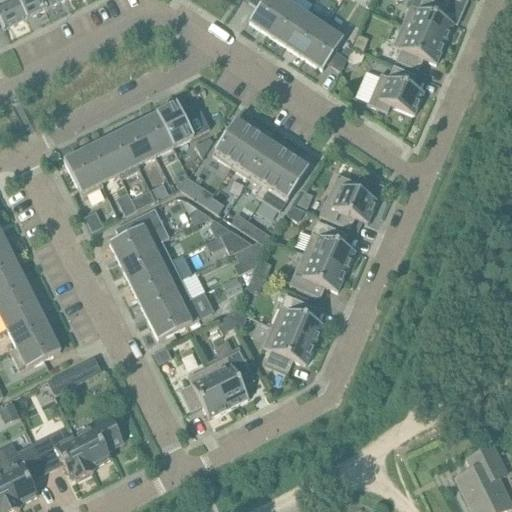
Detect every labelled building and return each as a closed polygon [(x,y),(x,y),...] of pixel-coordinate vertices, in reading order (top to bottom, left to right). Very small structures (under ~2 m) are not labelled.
[(0,0),(0,25),(4,34),(27,22),(16,0),(0,0)] [(40,0),(16,0),(27,22),(47,12),(40,0)] [(40,0),(47,12),(69,1),(68,0),(40,0)] [(289,7),(294,0),(293,0),(252,0),(248,6),(258,12),(249,25),(268,38),(289,7)] [(423,0),(414,0),(402,29),(445,48),(447,42),(453,27),(447,24),(441,22),(446,10),(423,0)] [(286,50),(307,18),(289,7),(268,38),(286,50)] [(307,18),(286,50),(304,62),(325,30),(324,30),(329,22),(312,11),(307,18)] [(325,30),(304,62),(323,74),(327,67),(341,76),(347,63),(335,55),(348,35),(329,22),(324,30),(325,30)] [(436,68),(445,48),(402,29),(393,50),(401,53),(396,65),(418,75),(423,63),(436,68)] [(353,52),(348,64),(355,67),(362,65),(365,57),(353,52)] [(411,91),(416,79),(393,70),(388,81),(381,78),(368,108),(387,116),(390,109),(414,119),(424,96),(411,91)] [(177,108),(157,118),(174,151),(210,133),(201,115),(185,123),(177,108)] [(157,118),(139,127),(155,160),(174,151),(157,118)] [(231,171),(253,137),(235,124),(212,159),(229,170),(231,171)] [(139,127),(120,136),(137,169),(155,160),(139,127)] [(137,169),(120,136),(102,145),(119,179),(121,183),(140,174),(137,169)] [(249,183),(272,149),(253,137),(231,171),(249,183)] [(210,141),(195,149),(202,163),(212,146),(210,141)] [(102,145),(84,154),(102,191),(103,191),(101,187),(119,179),(102,145)] [(278,179),(290,161),(272,149),(249,183),(262,192),(257,200),(262,203),(278,179)] [(82,201),(102,191),(84,154),(64,164),(82,201)] [(280,215),(308,173),(290,161),(278,179),(262,203),(280,215)] [(181,195),(189,182),(186,175),(173,181),(179,194),(181,195)] [(337,178),(319,220),(350,234),(355,222),(367,227),(377,204),(354,194),(357,187),(337,178)] [(189,182),(181,195),(205,210),(211,200),(213,197),(189,182)] [(150,194),(131,204),(137,214),(155,205),(150,194)] [(305,195),(297,207),(307,212),(313,199),(305,195)] [(137,214),(131,204),(128,196),(116,202),(125,220),(137,214)] [(217,218),(224,208),(211,200),(205,210),(217,218)] [(294,209),(287,219),(298,226),(305,214),(294,209)] [(196,211),(188,215),(194,229),(210,221),(196,211)] [(119,241),(109,246),(119,266),(162,245),(169,242),(155,213),(132,224),(115,233),(119,241)] [(103,230),(95,215),(84,221),(91,236),(103,230)] [(242,234),(248,225),(237,217),(231,227),(242,234)] [(231,235),(215,223),(210,228),(217,242),(220,240),(231,235)] [(248,225),(242,234),(254,242),(260,233),(248,225)] [(317,225),(303,257),(346,276),(355,255),(343,250),(348,239),(317,225)] [(251,249),(231,235),(220,240),(230,259),(251,249)] [(2,238),(0,239),(0,263),(12,258),(2,238)] [(162,245),(119,266),(129,285),(172,264),(162,245)] [(297,272),(289,289),(297,292),(301,294),(320,302),(325,291),(337,296),(346,276),(303,257),(297,272)] [(0,263),(0,288),(21,277),(12,258),(0,263)] [(238,279),(256,270),(251,261),(233,270),(238,279)] [(139,305),(181,284),(172,264),(129,285),(139,305)] [(259,264),(253,279),(265,284),(272,269),(259,264)] [(21,277),(0,288),(0,312),(31,297),(21,277)] [(258,299),(264,283),(253,279),(247,294),(258,299)] [(236,280),(222,287),(228,299),(242,292),(236,280)] [(149,324),(189,304),(191,303),(181,284),(139,305),(149,324)] [(31,297),(0,312),(0,321),(6,334),(41,316),(31,297)] [(311,323),(316,311),(293,301),(293,302),(286,298),(272,330),(315,349),(323,328),(311,323)] [(236,315),(230,303),(215,310),(221,322),(236,315)] [(159,344),(199,324),(189,304),(149,324),(159,344)] [(51,336),(41,316),(6,334),(15,352),(9,355),(10,356),(51,336)] [(230,318),(219,324),(225,336),(236,330),(230,318)] [(272,330),(263,351),(271,354),(266,366),(288,376),(293,364),(306,369),(313,352),(315,349),(272,330)] [(20,376),(61,355),(51,336),(10,356),(20,376)] [(159,353),(153,356),(158,367),(165,363),(159,353)] [(233,358),(207,371),(229,413),(248,402),(243,391),(255,385),(247,371),(248,370),(245,364),(244,364),(242,361),(239,356),(234,358),(233,358)] [(191,388),(180,394),(191,416),(202,411),(209,423),(229,413),(207,371),(187,381),(191,388)] [(55,400),(81,387),(73,372),(47,385),(55,400)] [(12,406),(0,411),(0,416),(5,427),(19,420),(15,413),(12,406)] [(94,431),(75,441),(91,473),(92,473),(111,463),(107,455),(123,447),(110,420),(93,429),(94,431)] [(60,436),(33,449),(47,476),(58,470),(57,468),(62,465),(71,483),(74,482),(76,485),(93,476),(92,473),(91,473),(75,441),(65,446),(60,436)] [(12,446),(0,451),(0,473),(2,477),(2,478),(18,510),(19,510),(38,500),(29,482),(34,479),(35,482),(47,476),(33,449),(18,457),(12,446)] [(468,462),(474,474),(456,482),(469,507),(470,507),(472,511),(509,511),(511,511),(511,504),(500,481),(506,478),(492,450),(468,462)] [(0,511),(19,511),(19,510),(18,510),(2,478),(2,477),(0,473),(0,511)] [(67,477),(48,488),(47,486),(35,492),(45,511),(51,511),(78,498),(67,477)]
